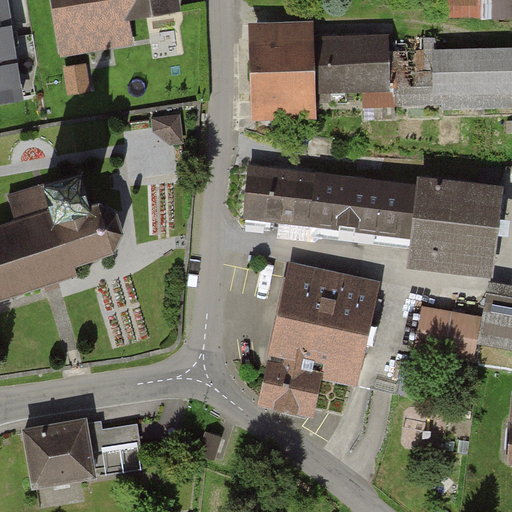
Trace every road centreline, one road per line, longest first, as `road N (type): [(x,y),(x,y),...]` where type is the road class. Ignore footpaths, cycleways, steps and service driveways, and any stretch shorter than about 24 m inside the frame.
road 1 (unclassified): [(220,0),(223,75),(198,373)]
road 2 (residential): [(198,373),(372,511)]
road 3 (residential): [(0,408),(198,373)]
